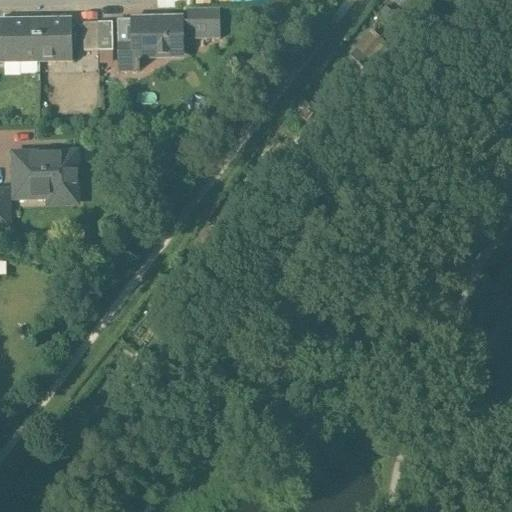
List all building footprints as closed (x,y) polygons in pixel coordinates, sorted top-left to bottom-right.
[(222,8),(186,9),(187,39),(223,38),(222,8)] [(58,22),(59,25),(38,25),(39,63),(72,62),(72,21),(58,22)] [(38,25),(17,25),(17,22),(4,22),(5,64),(39,63),(38,25)] [(179,57),(179,23),(135,24),(135,43),(135,52),(137,52),(137,57),(179,57)] [(99,24),(84,24),(84,52),(99,52),(99,24)] [(114,51),(113,24),(99,24),(99,52),(114,51)] [(135,52),(135,43),(117,43),(117,71),(136,71),(136,73),(139,73),(139,65),(137,65),(137,57),(137,52),(135,52)] [(77,202),(76,155),(26,156),(26,167),(13,167),(13,194),(56,193),(57,202),(77,202)] [(0,229),(9,229),(8,193),(0,193),(0,229)]
